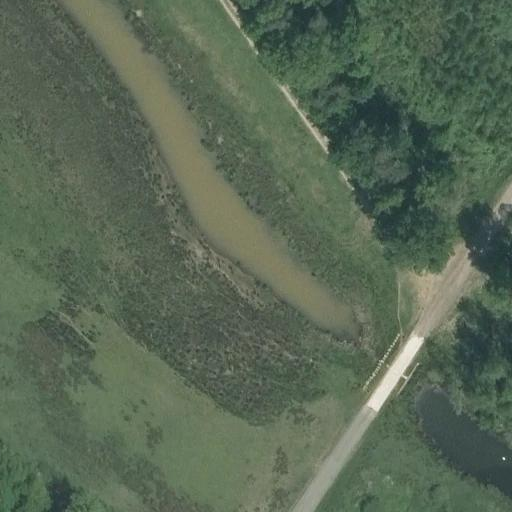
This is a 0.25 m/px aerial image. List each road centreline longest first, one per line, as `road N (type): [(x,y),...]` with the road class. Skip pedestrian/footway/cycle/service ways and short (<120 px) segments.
road 1 (track): [(296,511),(511,188)]
road 2 (track): [(211,0),(365,239),(417,291),(434,297)]
